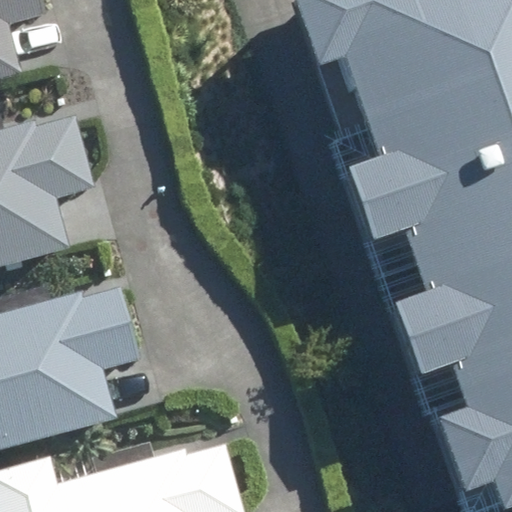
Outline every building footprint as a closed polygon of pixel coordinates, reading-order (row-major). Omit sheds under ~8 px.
[(0,0),(0,28),(21,23),(14,0),(0,0)] [(511,0),(269,0),(293,69),(328,57),(364,163),(329,175),(353,246),(389,234),(413,304),(377,316),(397,376),(434,363),(452,417),(415,430),(438,499),(471,488),(479,511),(483,511),(511,502),(511,0)] [(33,210),(75,199),(53,116),(0,129),(0,266),(45,254),(33,210)] [(120,367),(100,291),(0,317),(0,448),(93,423),(80,377),(120,367)] [(224,511),(206,443),(49,487),(42,463),(0,474),(0,511),(224,511)]
